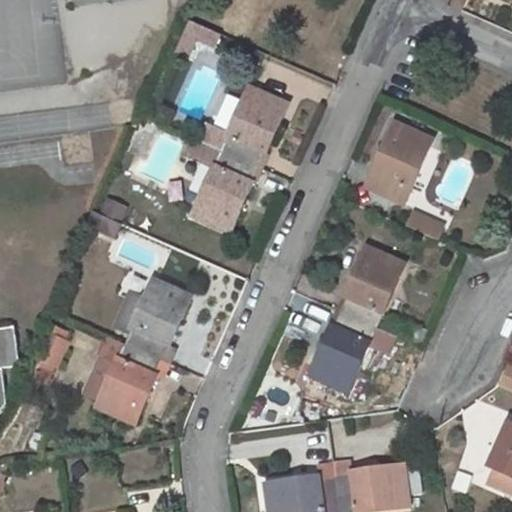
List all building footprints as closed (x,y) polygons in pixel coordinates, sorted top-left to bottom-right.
[(190,38),(208,45),(214,31),(189,20),(176,50),(184,54),(190,38)] [(208,125),(200,142),(257,167),(264,152),(267,153),(288,105),(251,88),(245,102),(230,136),(215,128),(208,125)] [(229,95),(215,128),(230,136),(245,102),(229,95)] [(376,173),(369,189),(405,204),(433,140),(396,125),(374,171),(376,173)] [(194,140),(188,155),(216,167),(194,216),(232,233),(254,185),(250,183),(257,167),(200,142),(194,140)] [(417,201),(406,227),(442,242),(453,215),(417,201)] [(92,212),(86,226),(96,231),(102,216),(92,212)] [(102,216),(96,231),(114,238),(120,224),(102,216)] [(349,297),(342,313),(377,327),(406,264),(368,247),(346,296),(349,297)] [(126,344),(161,360),(168,344),(171,345),(192,297),(154,281),(146,300),(133,293),(119,323),(133,329),(126,344)] [(332,328),(312,376),(348,391),(370,344),(390,353),(397,336),(377,327),(342,313),(335,329),(332,328)] [(0,414),(9,405),(3,370),(20,366),(15,327),(0,328),(0,414)] [(51,334),(38,364),(59,373),(72,343),(51,334)] [(161,360),(169,363),(176,347),(171,345),(168,344),(161,360)] [(169,363),(161,360),(155,375),(158,376),(162,378),(169,363)] [(511,365),(503,388),(511,391),(511,365)] [(511,424),(510,424),(490,467),(495,469),(488,484),(511,495),(511,424)] [(351,463),(334,466),(335,477),(353,474),(351,463)] [(334,466),(319,468),(320,479),(335,477),(334,466)] [(353,474),(335,477),(340,511),(380,511),(411,507),(410,504),(425,501),(421,473),(406,475),(405,466),(353,474)] [(320,479),(267,486),(270,511),(340,511),(335,477),(320,479)]
